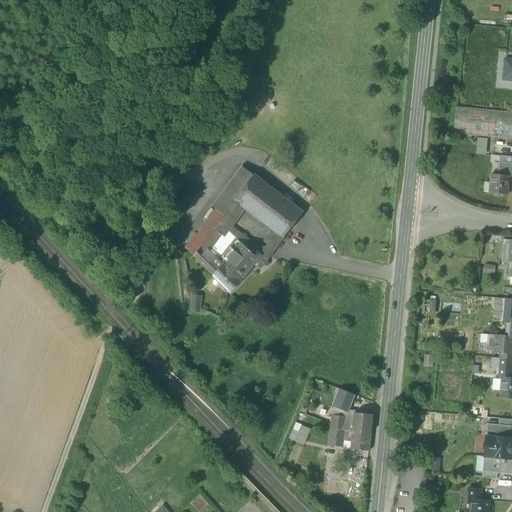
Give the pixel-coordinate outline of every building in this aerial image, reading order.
[(511,60),(505,60),(503,80),(511,80),(511,60)] [(453,135),(511,139),(511,112),(456,108),(453,135)] [(487,139),(477,138),(476,155),(486,155),(487,139)] [(499,163),(498,175),(509,176),(509,177),(511,177),(511,164),(499,163)] [(216,210),(217,211),(228,196),(246,171),(242,168),(213,207),(216,210)] [(246,171),(228,196),(245,209),(275,232),(284,238),(303,214),(246,171)] [(507,196),(509,177),(509,176),(498,175),(491,175),(490,183),(489,193),(489,194),(507,196)] [(180,209),(185,213),(201,191),(193,185),(181,201),(177,207),(180,209)] [(260,270),(273,253),(266,249),(264,251),(232,228),(245,209),(228,196),(217,211),(216,210),(197,235),(194,233),(184,247),(213,275),(223,262),(238,274),(242,269),(247,273),(254,265),(260,270)] [(270,239),(270,241),(278,247),(284,238),(275,232),(270,239)] [(510,247),(510,240),(503,240),(501,262),(511,263),(511,258),(509,258),(510,247)] [(273,253),(278,247),(270,241),(266,249),(273,253)] [(212,276),(230,292),(240,282),(247,273),(242,269),(238,274),(223,262),(213,275),(212,276)] [(495,265),(484,264),(483,273),(495,274),(495,265)] [(194,311),(200,312),(201,297),(193,297),(191,310),(191,311),(194,311)] [(495,299),(494,306),(505,307),(506,299),(498,298),(498,299),(495,299)] [(497,319),(504,319),(505,307),(494,306),(493,318),(497,319)] [(507,319),(505,337),(497,336),(488,335),(487,344),(484,343),(483,351),(499,353),(501,353),(501,351),(511,352),(511,319),(507,319)] [(479,343),(484,343),(487,344),(488,335),(480,334),(479,343)] [(433,356),(425,355),(424,366),(432,367),(433,356)] [(500,359),(499,359),(491,358),(490,367),(500,368),(500,367),(500,359)] [(511,359),(500,359),(500,367),(511,368),(511,367),(511,359)] [(511,379),(511,368),(500,367),(500,368),(499,379),(502,379),(502,378),(511,379)] [(502,379),(499,379),(492,378),(492,390),(501,391),(502,379)] [(500,398),(511,398),(511,379),(502,378),(502,379),(501,391),(500,398)] [(347,413),(354,395),(340,390),(333,407),(347,413)] [(346,417),(347,413),(333,407),(331,415),(346,417)] [(346,423),(353,423),(354,413),(347,413),(346,417),(346,423)] [(372,415),(354,413),(353,423),(352,432),(370,433),(372,415)] [(331,424),(330,429),(352,432),(353,423),(346,423),(346,417),(331,415),(331,424)] [(486,436),(511,438),(511,419),(499,419),(498,425),(487,424),(486,436)] [(296,422),(293,430),(299,432),(301,425),(296,422)] [(311,429),(301,425),(299,432),(295,442),(304,445),(311,429)] [(289,439),(295,442),(299,432),(293,430),(292,429),(289,439)] [(351,439),(352,432),(330,429),(328,446),(342,447),(343,441),(343,438),(351,439)] [(369,451),(370,433),(352,432),(351,439),(351,442),(350,449),(350,450),(369,451)] [(484,457),(511,459),(511,438),(486,436),(484,457)] [(343,441),(342,447),(350,449),(351,442),(343,441)] [(511,459),(484,457),(482,472),(497,473),(511,474),(511,459)] [(441,459),(432,458),(431,474),(439,475),(441,459)] [(471,499),(480,500),(481,489),(469,488),(468,499),(471,500),(471,499)] [(471,500),(470,511),(487,511),(488,501),(480,500),(471,499),(471,500)]
